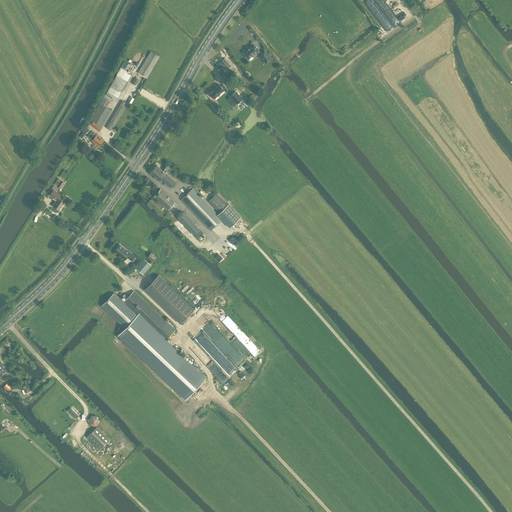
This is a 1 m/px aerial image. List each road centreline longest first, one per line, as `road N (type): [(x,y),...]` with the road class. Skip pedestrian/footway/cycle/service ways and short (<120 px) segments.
road 1 (primary): [(0,328),(84,240),(240,0)]
road 2 (track): [(489,511),(235,230)]
road 3 (track): [(327,511),(215,392),(207,373)]
